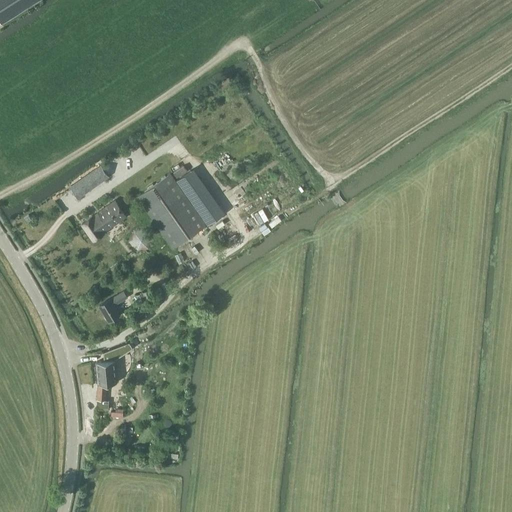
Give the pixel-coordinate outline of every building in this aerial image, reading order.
[(0,0),(0,23),(35,0),(0,0)] [(109,176),(102,165),(72,186),(80,198),(110,177),(109,176)] [(222,214),(191,170),(177,179),(208,223),(222,214)] [(170,173),(137,197),(173,248),(206,225),(170,173)] [(115,199),(79,222),(92,240),(127,216),(115,199)] [(123,291),(110,299),(114,305),(127,297),(123,291)] [(110,298),(100,305),(105,313),(104,316),(106,319),(108,319),(109,320),(120,313),(114,305),(110,299),(110,298)] [(114,360),(96,362),(97,367),(98,384),(116,382),(115,375),(116,375),(114,360)] [(108,386),(99,385),(98,399),(106,400),(108,386)]
